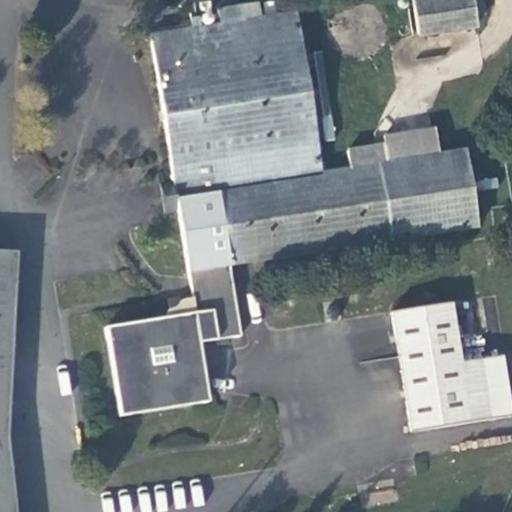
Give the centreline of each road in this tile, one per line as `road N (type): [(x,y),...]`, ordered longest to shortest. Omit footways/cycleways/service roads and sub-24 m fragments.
road 1 (unknown): [(170,511),(303,482),(312,432),(304,349)]
road 2 (unknown): [(19,0),(4,95),(0,226)]
road 3 (unknown): [(35,0),(95,15),(96,168)]
road 4 (unknown): [(0,227),(128,229)]
